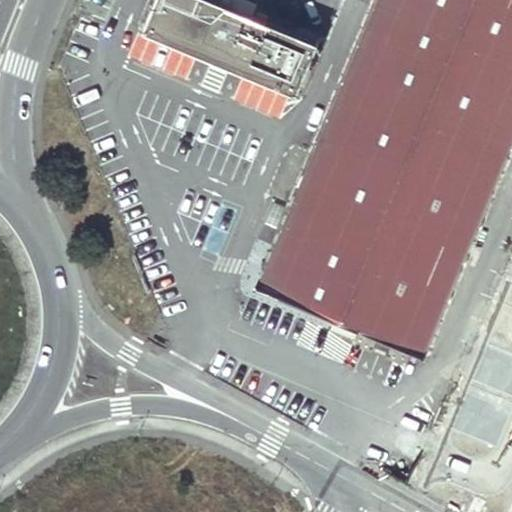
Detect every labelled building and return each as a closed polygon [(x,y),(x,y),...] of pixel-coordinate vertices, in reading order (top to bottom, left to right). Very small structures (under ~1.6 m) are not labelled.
[(225,12),(196,0),(154,0),(143,28),(212,56),(227,62),(296,91),(314,48),(238,17),(225,12)] [(511,0),(375,0),(258,283),(424,353),(486,206),(502,168),(511,142),(511,0)] [(229,3),(225,12),(238,17),(242,9),(229,3)] [(141,40),(208,68),(212,56),(143,28),(141,33),(143,34),(141,40)] [(296,91),(227,62),(222,74),(290,101),(292,96),(294,97),(296,91)] [(511,172),(502,168),(486,206),(495,210),(511,172)] [(221,254),(235,206),(200,196),(193,219),(200,221),(193,246),(221,254)]
